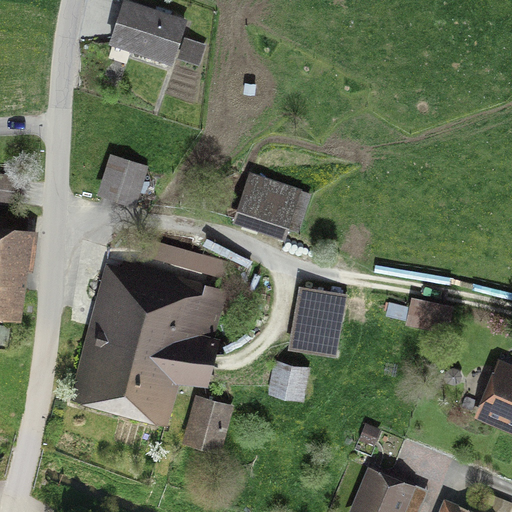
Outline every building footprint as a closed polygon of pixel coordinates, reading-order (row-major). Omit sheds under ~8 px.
[(182,12),(141,0),(122,0),(110,38),(168,56),(170,49),(176,31),(182,12)] [(200,38),(176,31),(170,49),(195,56),(200,38)] [(149,169),(113,159),(103,196),(138,206),(149,169)] [(297,183),(247,166),(232,212),(281,229),(297,183)] [(0,206),(13,208),(16,180),(0,178),(0,206)] [(36,234),(0,229),(0,316),(25,320),(36,234)] [(218,300),(109,269),(73,394),(168,421),(179,381),(207,389),(218,350),(205,346),(218,300)] [(347,297),(305,291),(296,354),(338,361),(347,297)] [(451,310),(414,303),(408,330),(445,337),(451,310)] [(511,367),(504,364),(481,420),(511,432),(511,367)] [(305,404),(310,371),(276,366),(271,399),(305,404)] [(219,450),(231,405),(197,396),(185,441),(219,450)] [(378,433),(366,429),(361,443),(373,447),(378,433)] [(422,511),(431,493),(374,470),(356,511),(422,511)] [(506,510),(511,496),(511,494),(490,486),(484,501),(506,510)]
